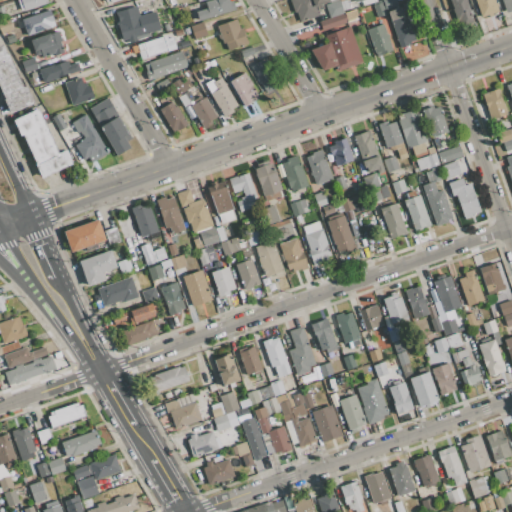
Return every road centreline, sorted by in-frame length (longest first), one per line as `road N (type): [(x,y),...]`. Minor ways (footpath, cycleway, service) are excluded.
road 1 (residential): [(0,405),(511,226)]
road 2 (tertiary): [(32,216),(511,46)]
road 3 (residential): [(195,511),(511,400)]
road 4 (residential): [(425,0),(511,245)]
road 5 (residential): [(76,0),(173,165)]
road 6 (residential): [(256,0),(324,114)]
